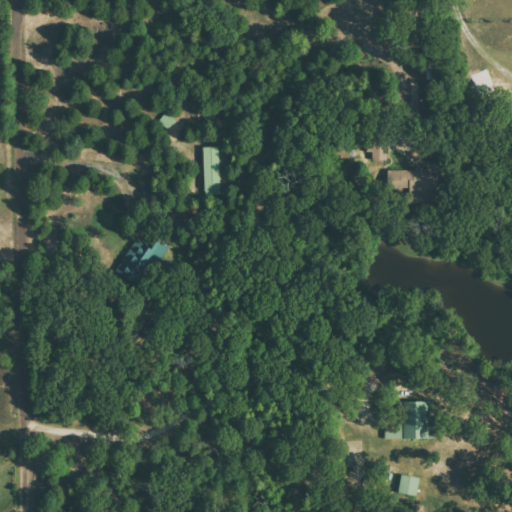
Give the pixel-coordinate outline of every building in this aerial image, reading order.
[(219,146),(204,146),(205,194),(221,193),(219,146)] [(387,169),(388,189),(439,188),(438,168),(387,169)] [(138,284),(159,253),(137,238),(116,270),(138,284)] [(404,402),(404,425),(385,425),(386,439),(435,437),(434,401),(404,402)] [(418,496),(420,477),(402,475),(399,493),(418,496)]
